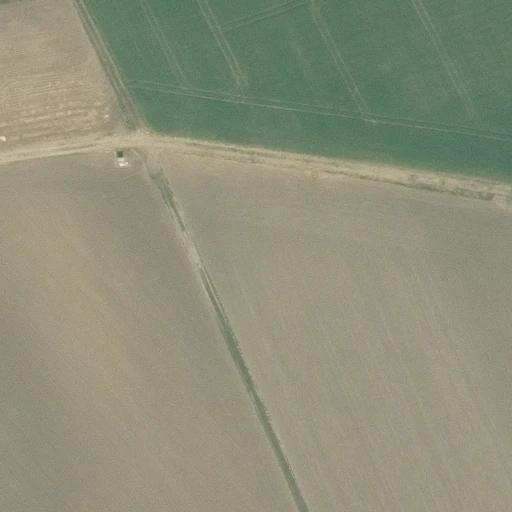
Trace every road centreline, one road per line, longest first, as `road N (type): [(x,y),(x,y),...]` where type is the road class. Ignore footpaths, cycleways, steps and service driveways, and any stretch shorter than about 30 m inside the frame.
road 1 (track): [(78,0),(317,511)]
road 2 (track): [(0,161),(151,145),(511,189)]
